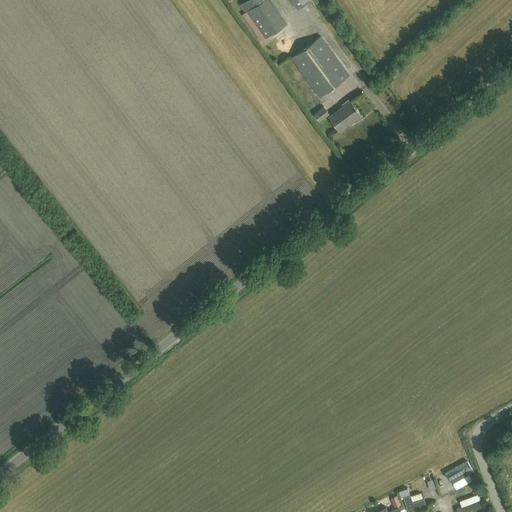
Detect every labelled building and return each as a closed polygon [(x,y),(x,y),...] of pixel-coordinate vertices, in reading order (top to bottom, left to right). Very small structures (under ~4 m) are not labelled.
[(247,0),(242,3),(247,10),(247,11),(266,37),(285,23),(268,0),(247,0)] [(291,0),(297,8),(309,0),(291,0)] [(321,35),(292,57),(320,95),(349,74),(321,35)] [(351,100),(329,116),(339,129),(349,122),(347,120),(351,118),(353,121),(361,115),(351,100)] [(330,114),(323,105),(313,113),(319,121),(330,114)] [(467,460),(435,480),(441,497),(477,478),(467,460)] [(423,491),(413,494),(415,500),(425,496),(423,491)] [(464,504),(483,499),(481,493),(462,498),(464,504)] [(399,494),(394,496),(398,505),(403,503),(399,494)] [(413,502),(411,495),(404,497),(409,511),(427,505),(425,498),(413,502)]
